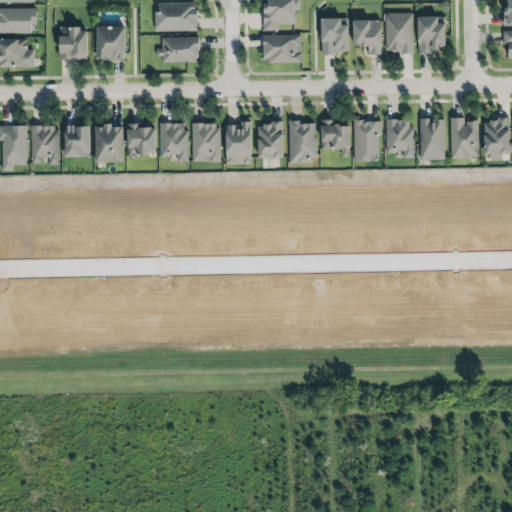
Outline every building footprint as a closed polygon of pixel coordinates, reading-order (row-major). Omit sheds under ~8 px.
[(261,0),(262,31),(277,31),(276,25),(293,25),(293,11),(299,11),(298,0),(261,0)] [(511,0),(502,0),(502,26),(511,25),(511,0)] [(156,10),(157,31),(199,30),(199,9),(197,9),(196,2),(159,2),(159,10),(156,10)] [(0,8),(37,8),(37,24),(32,24),(32,33),(0,32),(0,8)] [(413,53),(411,13),(383,14),(384,53),(413,53)] [(419,15),(419,53),(426,52),(433,53),(433,48),(436,47),(440,48),(440,46),(444,46),(445,44),(446,44),(446,22),(439,22),(439,14),(419,15)] [(349,51),(349,23),(342,23),(341,16),(321,16),(322,55),(336,54),(336,51),(349,51)] [(354,18),(371,18),(371,19),(381,19),(382,53),(369,53),(369,45),(361,45),(361,43),(354,43),(354,18)] [(60,26),(61,59),(68,57),(72,58),(87,59),(88,29),(82,29),(82,25),(70,25),(69,26),(60,26)] [(98,25),(126,25),(127,57),(122,56),(118,57),(98,57),(98,25)] [(511,31),(501,32),(501,46),(506,46),(506,59),(511,58),(511,31)] [(263,34),(301,33),(301,44),(294,44),(294,51),(302,51),(303,61),(301,61),(301,62),(268,62),(268,58),(264,58),(263,34)] [(163,37),(200,36),(200,49),(199,49),(199,57),(197,57),(197,61),(163,62),(163,56),(157,56),(157,48),(163,48),(163,37)] [(0,37),(20,37),(20,39),(27,39),(27,41),(28,41),(28,49),(35,49),(35,67),(1,67),(0,59),(0,37)] [(420,116),(445,116),(446,160),(420,160),(420,116)] [(449,116),(466,116),(466,118),(479,118),(480,159),(450,160),(449,116)] [(510,117),(510,152),(503,152),(503,160),(491,160),(491,153),(485,153),(484,123),(491,123),(491,119),(499,119),(499,117),(510,117)] [(386,119),(387,153),(395,153),(395,150),(404,150),(404,158),(415,157),(414,127),(410,126),(410,119),(403,119),(397,119),(392,118),(386,119)] [(354,119),(355,161),(363,160),(372,161),(373,155),(379,155),(379,135),(382,135),(382,120),(368,121),(365,121),(365,119),(354,119)] [(283,120),(284,156),(277,157),(277,159),(265,159),(265,156),(259,157),(258,126),(264,126),(264,123),(269,123),(269,120),(283,120)] [(290,120),(301,120),(301,123),(315,122),(316,136),(317,136),(318,157),(311,157),(311,162),(290,162),(290,120)] [(347,127),(334,126),(334,120),(319,120),(318,150),(339,150),(339,158),(346,158),(347,127)] [(65,122),(65,156),(91,156),(90,124),(84,123),(77,125),(76,123),(68,123),(65,122)] [(106,122),(113,122),(113,125),(125,125),(125,160),(97,160),(97,125),(106,125),(106,122)] [(161,122),(185,122),(185,130),(189,130),(189,161),(179,162),(179,153),(170,154),(170,156),(161,157),(161,122)] [(193,123),(216,122),(216,127),(221,127),(221,162),(211,162),(211,156),(203,156),(203,160),(193,161),(193,123)] [(237,125),(222,126),(223,164),(249,163),(248,122),(237,123),(237,125)] [(32,125),(32,163),(43,163),(43,157),(50,156),(50,164),(60,164),(59,129),(56,129),(55,125),(51,125),(49,125),(46,125),(43,125),(39,124),(32,125)] [(151,125),(124,126),(125,156),(152,155),(151,125)] [(0,171),(10,171),(10,166),(25,166),(24,126),(0,126),(0,171)]
